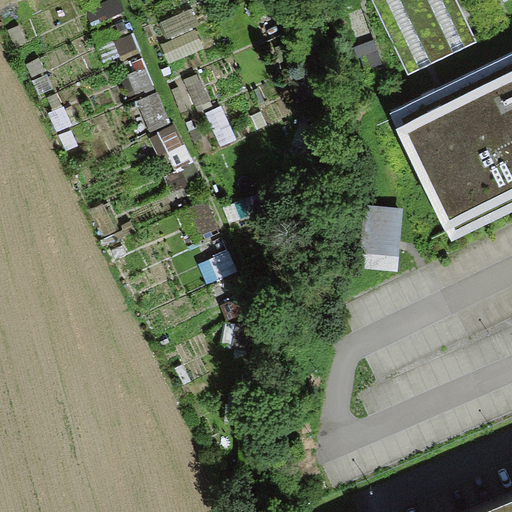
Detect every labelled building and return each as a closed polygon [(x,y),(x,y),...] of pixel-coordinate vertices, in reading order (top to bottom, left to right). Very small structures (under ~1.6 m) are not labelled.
[(371,0),(406,75),(475,43),(454,0),(371,0)] [(161,22),(178,60),(210,46),(194,8),(161,22)] [(511,54),(390,116),(453,240),(511,209),(511,54)] [(226,144),(242,136),(225,104),(209,112),(226,144)] [(403,210),(366,208),(361,267),(398,270),(403,210)] [(235,252),(206,261),(211,278),(240,269),(235,252)] [(511,511),(511,489),(457,511),(511,511)]
